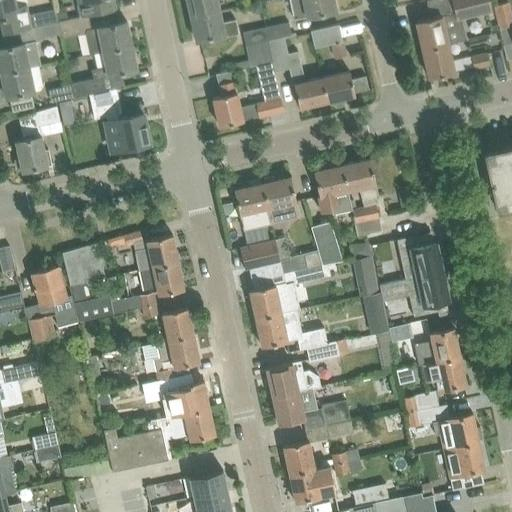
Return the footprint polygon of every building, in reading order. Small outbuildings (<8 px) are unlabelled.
[(26,0),(0,0),(0,18),(24,14),(22,5),(27,4),(26,0)] [(76,0),(78,4),(80,15),(80,16),(88,14),(88,15),(115,9),(112,0),(76,0)] [(187,0),(191,16),(218,10),(215,0),(187,0)] [(289,0),(294,19),(307,16),(336,10),(333,0),(289,0)] [(416,21),(422,49),(448,43),(467,39),(462,17),(493,10),(490,0),(426,0),(430,18),(416,21)] [(493,4),(500,32),(511,29),(511,13),(509,1),(493,4)] [(56,8),(58,18),(68,15),(66,6),(56,8)] [(30,26),(3,32),(3,33),(35,26),(58,21),(58,20),(56,8),(28,13),(27,13),(27,15),(28,15),(30,26)] [(218,10),(191,16),(196,40),(222,34),(223,36),(238,33),(235,19),(221,22),(218,10)] [(58,21),(61,36),(61,37),(85,32),(90,53),(102,50),(102,51),(132,45),(126,21),(91,28),(88,15),(88,14),(80,16),(80,15),(58,20),(58,21)] [(281,22),(265,25),(269,43),(285,38),(284,35),(291,34),(288,20),(281,22)] [(35,26),(38,40),(60,35),(61,36),(58,21),(35,26)] [(311,30),(314,45),(327,42),(328,44),(332,43),(335,58),(346,55),(339,24),(311,30)] [(265,25),(242,30),(246,44),(267,39),(268,43),(269,43),(265,25)] [(269,43),(268,43),(269,48),(274,71),(289,68),(293,85),(294,84),(299,107),(327,101),(321,77),(305,81),(298,50),(288,53),(285,38),(269,43)] [(0,47),(0,68),(1,73),(38,65),(38,63),(40,63),(35,40),(0,47)] [(448,43),(422,49),(429,78),(454,72),(448,43)] [(92,78),(71,82),(74,98),(89,95),(89,96),(106,91),(105,90),(102,76),(137,69),(132,45),(102,51),(106,66),(90,69),(92,78)] [(487,53),(471,56),(474,67),(490,64),(487,53)] [(78,57),(67,59),(69,70),(77,69),(80,64),(78,57)] [(38,65),(1,73),(6,97),(40,89),(43,84),(38,65)] [(256,103),(240,107),(231,70),(216,73),(218,84),(221,96),(212,97),(219,126),(259,117),(283,111),(277,82),(261,86),(265,103),(256,106),(256,103)] [(355,95),(349,71),(321,77),(327,101),(330,100),(331,104),(341,101),(341,98),(355,95)] [(70,84),(48,89),(51,103),(74,98),(71,82),(70,83),(70,84)] [(106,91),(89,96),(94,118),(122,112),(116,88),(105,90),(106,91)] [(71,99),(59,102),(61,109),(73,107),(71,99)] [(19,116),(24,139),(42,137),(39,125),(60,120),(57,107),(19,116)] [(119,131),(115,132),(119,149),(149,142),(142,113),(116,118),(119,131)] [(15,141),(16,143),(23,170),(49,165),(49,164),(52,163),(49,148),(45,149),(42,137),(24,139),(15,141)] [(498,155),(484,158),(489,180),(492,180),(492,181),(492,182),(490,183),(495,205),(508,202),(510,209),(511,208),(511,144),(496,148),(498,155)] [(370,158),(341,164),(347,190),(360,187),(364,206),(352,209),(358,234),(366,232),(368,242),(383,239),(374,198),(379,197),(370,158)] [(347,190),(341,164),(340,165),(339,161),(328,164),(328,167),(314,171),(320,196),(318,197),(321,209),(331,206),(333,214),(352,209),(350,199),(347,190)] [(296,202),(290,176),(275,180),(274,176),(263,179),(264,182),(262,183),(271,220),(300,213),(297,201),(296,202)] [(271,220),(262,183),(261,183),(260,179),(248,182),(249,186),(234,189),(242,227),(271,220)] [(231,202),(220,205),(222,216),(229,215),(232,209),(231,202)] [(330,220),(311,225),(318,249),(322,265),(326,264),(342,262),(330,220)] [(140,230),(107,239),(110,250),(143,240),(140,230)] [(134,249),(139,269),(178,260),(172,234),(146,239),(148,245),(134,249)] [(383,239),(368,242),(372,253),(375,264),(389,261),(388,253),(399,251),(402,263),(406,278),(441,270),(435,243),(412,248),(409,235),(384,241),(383,239)] [(284,238),(275,239),(280,260),(283,273),(306,268),(322,265),(318,249),(288,256),(284,238)] [(275,239),(240,247),(245,268),(280,260),(275,239)] [(62,251),(68,271),(71,283),(106,276),(97,242),(62,251)] [(0,246),(0,260),(1,267),(2,271),(15,268),(10,245),(0,246)] [(178,260),(139,269),(143,288),(157,285),(159,294),(184,288),(178,260)] [(32,272),(37,292),(40,303),(25,307),(28,319),(29,319),(34,341),(55,335),(50,315),(75,308),(71,295),(67,296),(58,265),(32,272)] [(306,268),(283,273),(285,282),(285,284),(293,282),(293,285),(309,281),(306,268)] [(441,270),(406,278),(379,283),(383,298),(410,293),(410,290),(413,290),(416,305),(423,303),(423,304),(448,299),(441,270)] [(252,289),(249,289),(256,319),(281,313),(297,310),(299,309),(293,285),(293,282),(285,284),(285,282),(275,284),(269,285),(252,289)] [(0,308),(23,303),(20,290),(0,294),(0,308)] [(154,292),(111,301),(109,293),(75,301),(79,319),(142,306),(142,307),(152,305),(157,304),(155,295),(154,292)] [(304,319),(354,309),(351,295),(301,305),(304,319)] [(152,305),(142,307),(144,316),(154,314),(158,314),(159,313),(157,304),(152,305)] [(162,312),(167,340),(194,334),(188,306),(162,312)] [(412,307),(385,312),(388,326),(402,323),(415,321),(412,307)] [(383,308),(365,312),(370,333),(388,330),(383,308)] [(281,313),(256,319),(261,346),(281,342),(287,341),(299,338),(297,332),(301,332),(297,310),(281,313)] [(98,317),(102,333),(126,327),(122,312),(98,317)] [(402,323),(388,326),(391,340),(405,338),(402,323)] [(301,332),(297,332),(299,338),(301,348),(306,347),(321,344),(327,342),(324,327),(301,332)] [(423,362),(424,364),(460,356),(454,328),(430,333),(431,339),(414,343),(419,363),(423,362)] [(167,340),(156,343),(156,341),(141,345),(145,360),(153,358),(157,379),(189,372),(187,364),(200,361),(194,334),(167,340)] [(321,344),(306,347),(309,362),(349,354),(345,338),(327,342),(321,344)] [(87,357),(92,381),(101,379),(96,355),(87,357)] [(460,356),(424,364),(427,379),(436,378),(438,389),(442,388),(442,389),(466,383),(460,356)] [(38,360),(1,368),(4,380),(18,377),(18,378),(41,373),(38,360)] [(266,367),(272,395),(313,387),(313,386),(320,385),(318,374),(309,368),(303,370),(301,360),(266,367)] [(189,372),(157,379),(146,381),(149,392),(164,388),(167,400),(170,415),(209,406),(203,379),(191,382),(189,372)] [(41,373),(18,378),(21,389),(44,384),(41,373)] [(313,387),(272,395),(278,424),(303,418),(305,430),(310,429),(351,420),(346,398),(321,404),(322,406),(317,407),(313,387)] [(434,390),(403,397),(406,412),(438,405),(434,390)] [(438,405),(406,412),(409,425),(437,419),(444,450),(479,444),(478,439),(483,438),(480,426),(476,427),(472,413),(450,418),(446,404),(438,405)] [(117,436),(115,426),(103,428),(112,470),(172,458),(168,438),(188,434),(189,439),(215,434),(209,406),(170,415),(147,420),(149,430),(117,436)] [(351,420),(310,429),(312,439),(329,436),(353,431),(351,420)] [(33,436),(36,448),(58,443),(55,431),(33,436)] [(283,445),(289,474),(315,468),(314,468),(308,439),(283,445)] [(58,443),(36,448),(38,461),(61,456),(58,443)] [(479,444),(444,450),(453,489),(464,487),(461,474),(485,468),(479,444)] [(332,454),(334,464),(347,461),(359,459),(357,448),(332,454)] [(0,493),(5,493),(4,491),(15,489),(14,485),(16,485),(12,466),(10,454),(0,456),(0,493)] [(64,468),(66,479),(111,471),(109,460),(64,468)] [(347,461),(334,464),(336,474),(349,471),(347,461)] [(315,468),(289,474),(295,502),(335,493),(329,464),(314,468),(315,468)] [(190,476),(194,496),(228,489),(223,469),(190,476)] [(99,481),(79,486),(86,511),(98,511),(96,502),(104,499),(99,481)] [(352,489),(355,505),(389,497),(385,481),(352,489)] [(432,481),(421,483),(423,495),(434,493),(432,481)] [(154,484),(146,485),(149,497),(157,495),(154,484)] [(5,493),(0,493),(0,511),(25,511),(20,489),(5,493)] [(210,511),(232,508),(228,489),(194,496),(197,511),(210,511)] [(422,491),(402,496),(405,511),(436,511),(433,494),(423,496),(422,491)] [(75,511),(73,501),(50,506),(51,511),(75,511)] [(376,511),(375,501),(348,507),(349,511),(376,511)]
